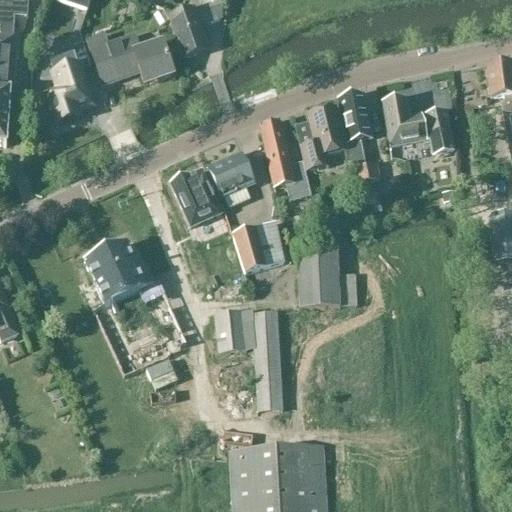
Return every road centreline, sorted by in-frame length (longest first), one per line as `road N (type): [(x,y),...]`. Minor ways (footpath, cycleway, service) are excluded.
road 1 (tertiary): [(86,193),(299,98),(511,48)]
road 2 (unknown): [(29,219),(14,180),(39,0)]
